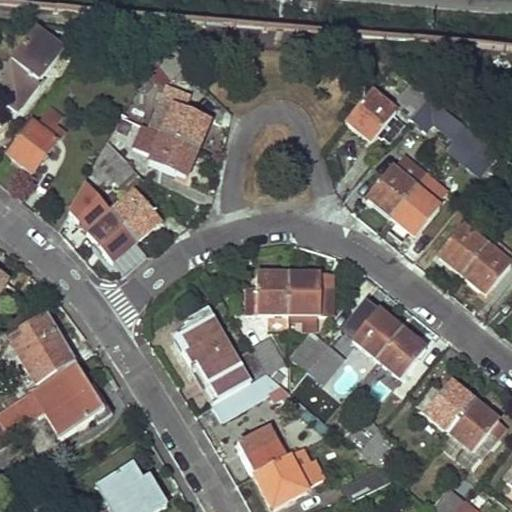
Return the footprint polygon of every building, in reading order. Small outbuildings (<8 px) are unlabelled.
[(57,56),(32,38),(0,79),(0,104),(14,115),(57,56)] [(187,69),(165,42),(155,60),(172,82),(187,69)] [(429,101),(397,75),(390,84),(405,96),(397,106),(399,114),(411,124),(429,101)] [(371,98),(348,127),(372,147),(396,117),(371,98)] [(454,120),(429,101),(411,124),(427,136),(438,123),(447,130),(454,120)] [(163,134),(197,149),(210,121),(176,105),(172,115),(163,134)] [(163,134),(172,115),(156,108),(148,127),(163,134)] [(110,139),(130,164),(145,151),(140,144),(122,119),(110,139)] [(30,124),(3,156),(31,177),(62,136),(43,120),(36,129),(30,124)] [(140,144),(145,151),(154,154),(163,134),(148,127),(140,144)] [(197,149),(163,134),(154,154),(150,163),(185,178),(197,149)] [(499,156),(475,137),(467,146),(476,154),(466,168),(480,180),(499,156)] [(116,181),(132,168),(130,164),(110,139),(99,159),(116,181)] [(403,160),(369,201),(392,222),(417,191),(426,178),(403,160)] [(417,191),(392,222),(417,242),(441,212),(417,191)] [(135,198),(111,216),(135,247),(159,229),(135,198)] [(135,247),(111,216),(86,236),(95,249),(110,267),(135,247)] [(462,280),(487,249),(463,230),(439,260),(462,280)] [(511,269),(487,249),(462,280),(487,301),(511,270),(511,269)] [(290,275),(258,275),(258,289),(247,289),(247,316),(291,315),(290,275)] [(321,275),(290,275),(291,315),(332,315),(332,288),(321,288),(321,275)] [(0,297),(8,284),(0,277),(0,297)] [(251,387),(206,312),(168,336),(212,410),(214,409),(251,387)] [(402,333),(377,313),(353,344),(377,363),(402,333)] [(75,368),(46,321),(8,344),(37,393),(75,368)] [(426,353),(402,333),(377,363),(402,383),(426,353)] [(329,348),(311,334),(292,358),(310,373),(329,348)] [(270,340),(251,350),(259,364),(268,376),(279,385),(284,378),(276,371),(285,366),(270,340)] [(344,361),(329,348),(310,373),(326,385),(344,361)] [(104,414),(75,368),(37,393),(0,416),(0,448),(7,444),(3,437),(41,415),(59,443),(104,414)] [(214,409),(223,423),(267,396),(273,404),(290,394),(279,385),(268,376),(251,387),(214,409)] [(448,438),(474,407),(450,387),(442,398),(435,393),(418,414),(448,438)] [(474,407),(448,438),(481,465),(498,443),(490,436),(498,427),(474,407)] [(379,433),(366,422),(359,432),(349,424),(339,437),(361,455),(379,433)] [(286,462),(271,433),(239,449),(255,479),(286,462)] [(395,447),(379,433),(361,455),(383,474),(390,466),(385,461),(395,447)] [(303,454),(286,462),(255,479),(272,511),(279,511),(310,497),(308,492),(325,483),(316,467),(311,469),(303,454)] [(139,484),(130,469),(96,490),(109,511),(161,511),(164,511),(146,480),(139,484)] [(511,470),(502,483),(511,490),(511,470)] [(395,485),(383,474),(342,494),(348,507),(395,485)] [(460,511),(466,506),(451,494),(436,511),(460,511)]
